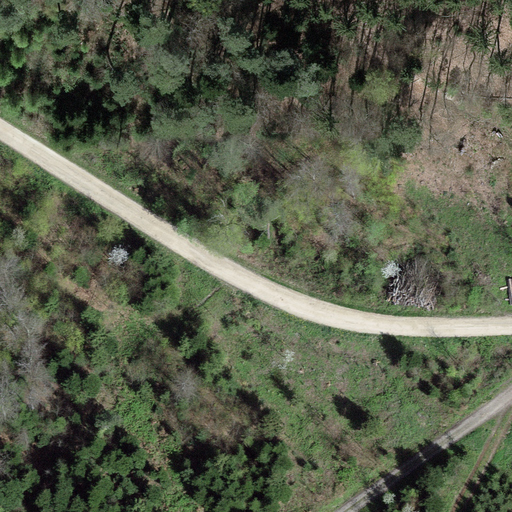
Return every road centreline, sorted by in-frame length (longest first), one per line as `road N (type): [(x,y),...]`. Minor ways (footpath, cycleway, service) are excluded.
road 1 (track): [(511,325),(392,324),(293,304),(0,128)]
road 2 (track): [(511,395),(346,511)]
